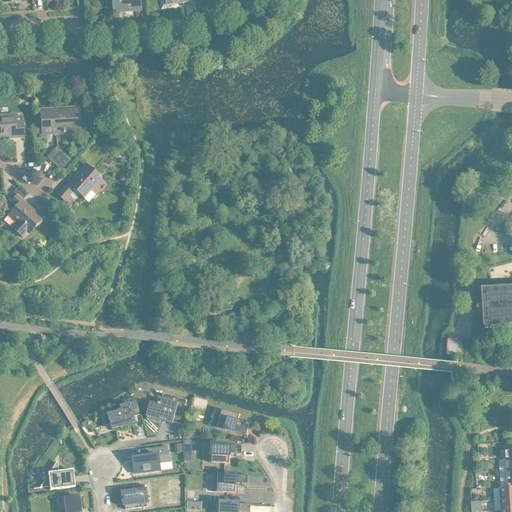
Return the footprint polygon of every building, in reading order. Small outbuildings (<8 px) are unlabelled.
[(115,0),(116,10),(143,8),(142,0),(115,0)] [(67,122),(81,121),(80,108),(66,108),(66,106),(48,107),(48,117),(44,118),(45,131),(67,130),(67,122)] [(0,114),(0,131),(4,131),(4,134),(17,133),(17,136),(26,135),(24,118),(24,113),(16,113),(16,112),(3,113),(3,114),(0,114)] [(58,161),(63,166),(71,157),(66,152),(58,161)] [(65,187),(77,197),(82,192),(85,195),(93,187),(98,192),(107,181),(100,175),(101,172),(89,161),(79,172),(78,172),(65,187)] [(128,179),(129,174),(130,171),(125,169),(122,177),(128,179)] [(33,207),(34,206),(19,192),(13,199),(18,203),(10,212),(19,220),(14,226),(15,225),(24,233),(23,234),(24,234),(30,227),(33,229),(44,217),(33,207)] [(511,285),(484,287),(484,291),(486,325),(511,323),(511,285)] [(450,338),(448,351),(461,353),(463,353),(464,339),(450,338)] [(165,391),(162,401),(160,400),(160,402),(152,400),(148,414),(150,415),(149,417),(162,421),(163,418),(175,422),(175,420),(182,422),(189,398),(165,391)] [(197,394),(195,402),(202,403),(204,396),(197,394)] [(130,397),(131,401),(123,404),(124,408),(110,412),(111,413),(106,414),(108,422),(113,421),(115,426),(122,424),(122,425),(130,423),(130,422),(137,420),(135,414),(143,412),(138,395),(130,397)] [(249,433),(248,432),(250,425),(239,422),(242,412),(222,407),(217,424),(249,433)] [(185,442),(177,442),(177,451),(185,450),(185,442)] [(211,454),(213,454),(213,460),(231,461),(232,451),(243,451),(244,443),(212,442),(211,454)] [(172,460),(170,444),(149,446),(150,453),(146,454),(135,455),(137,471),(163,468),(162,461),(172,460)] [(489,458),(479,459),(479,470),(490,469),(489,458)] [(52,470),(50,470),(50,473),(42,484),(36,485),(36,486),(51,484),(52,487),(77,484),(75,467),(60,469),(59,459),(52,470)] [(217,489),(237,490),(238,480),(249,480),(250,473),(251,473),(218,471),(217,489)] [(124,498),(125,504),(127,504),(127,507),(149,504),(149,501),(151,501),(150,495),(148,495),(148,492),(150,492),(149,486),(147,486),(147,482),(125,485),(125,489),(123,489),(124,495),(126,495),(126,498),(124,498)] [(503,486),(504,497),(511,496),(511,486),(510,486),(503,486)] [(82,506),(84,505),(82,493),(66,495),(67,511),(78,511),(79,511),(82,511),(82,506)] [(483,499),(474,499),(474,510),(483,509),(483,499)] [(223,500),(222,511),(240,511),(241,509),(252,510),(253,502),(223,500)]
